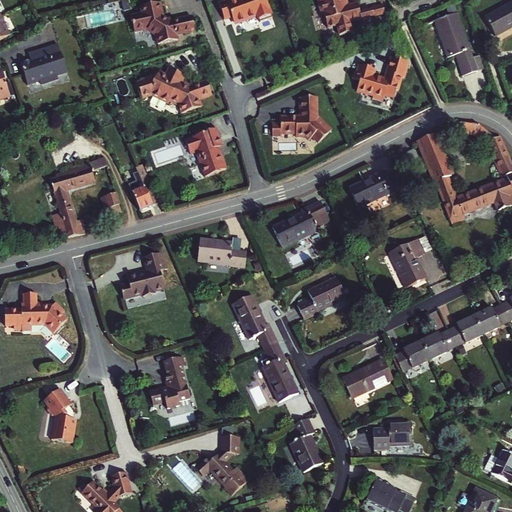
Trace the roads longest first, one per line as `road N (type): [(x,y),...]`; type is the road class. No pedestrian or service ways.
road 1 (residential): [(263,197),(446,113),(484,114),(511,136)]
road 2 (residential): [(302,364),(511,265)]
road 3 (residential): [(196,1),(263,197)]
road 4 (residential): [(69,249),(263,197)]
road 5 (residential): [(330,511),(341,450),(302,364)]
road 6 (residential): [(69,249),(107,381)]
